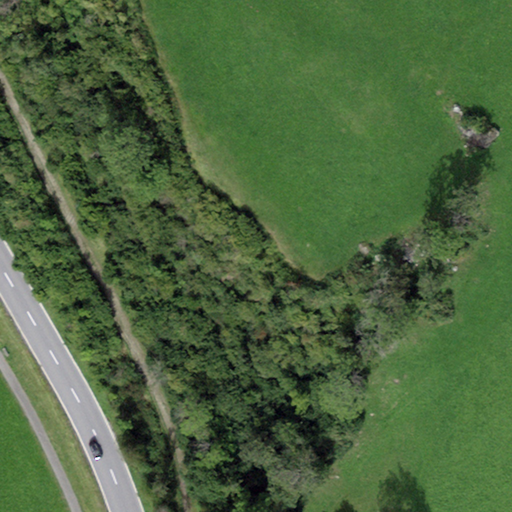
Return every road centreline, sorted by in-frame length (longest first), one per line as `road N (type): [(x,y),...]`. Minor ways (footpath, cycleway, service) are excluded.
road 1 (track): [(0,71),(96,285),(167,419),(188,511)]
road 2 (primary): [(0,263),(77,400),(125,511)]
